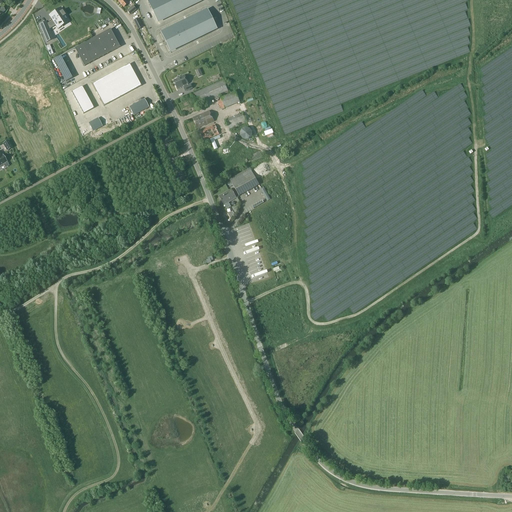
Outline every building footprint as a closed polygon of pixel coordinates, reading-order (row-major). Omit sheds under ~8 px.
[(152,0),(150,0),(148,1),(153,11),(158,9),(152,0)] [(158,0),(152,0),(158,9),(162,7),(158,0)] [(180,0),(176,0),(175,1),(180,11),(185,8),(180,0)] [(186,0),(180,0),(185,8),(189,6),(186,0)] [(175,1),(171,3),(176,13),(180,11),(175,1)] [(171,3),(167,5),(171,15),(176,13),(171,3)] [(167,5),(162,7),(167,17),(171,15),(167,5)] [(127,11),(130,15),(136,10),(133,6),(127,11)] [(162,7),(158,9),(162,19),(167,17),(162,7)] [(52,15),(50,17),(56,27),(57,26),(59,25),(59,26),(60,25),(60,24),(62,23),(63,25),(69,21),(68,19),(61,8),(51,14),(52,15)] [(158,9),(153,11),(158,22),(162,19),(158,9)] [(216,29),(207,11),(180,24),(162,33),(170,51),(189,42),(216,29)] [(134,21),(138,29),(142,27),(137,19),(134,21)] [(40,24),(39,24),(47,42),(47,41),(53,39),(49,29),(46,21),(46,22),(40,25),(40,24)] [(110,29),(103,33),(105,38),(113,34),(110,29)] [(103,33),(84,43),(87,48),(89,52),(93,50),(98,47),(103,45),(107,42),(105,38),(103,33)] [(113,34),(105,38),(107,42),(115,38),(113,34)] [(115,38),(107,42),(110,47),(117,43),(115,38)] [(107,42),(103,45),(108,54),(112,51),(110,47),(107,42)] [(84,43),(75,48),(77,53),(87,48),(84,43)] [(117,43),(110,47),(112,51),(120,47),(117,43)] [(103,45),(98,47),(103,56),(108,54),(103,45)] [(98,47),(93,50),(98,59),(103,56),(98,47)] [(87,48),(77,53),(79,57),(82,56),(84,55),(89,52),(87,48)] [(93,50),(89,52),(94,61),(98,59),(93,50)] [(89,52),(84,55),(89,64),(94,61),(89,52)] [(83,57),(80,59),(84,66),(89,64),(84,55),(82,56),(83,57)] [(60,56),(54,59),(56,64),(63,61),(60,56)] [(121,68),(117,70),(123,81),(127,79),(125,76),(121,68)] [(117,70),(114,72),(120,83),(123,81),(117,70)] [(128,74),(125,76),(127,79),(135,75),(133,71),(130,73),(128,74)] [(114,72),(110,74),(116,85),(120,83),(114,72)] [(70,74),(63,77),(66,82),(72,78),(70,74)] [(110,74),(107,76),(113,87),(116,85),(110,74)] [(135,75),(127,79),(129,83),(132,82),(134,80),(137,78),(135,75)] [(177,88),(183,86),(184,87),(185,91),(192,88),(191,84),(188,86),(187,84),(188,83),(184,75),(180,77),(180,78),(174,81),(177,88)] [(107,76),(103,78),(109,89),(113,87),(107,76)] [(103,78),(99,80),(103,88),(105,91),(109,89),(103,78)] [(127,79),(123,81),(129,92),(133,90),(129,83),(127,79)] [(30,88),(37,86),(35,83),(39,81),(38,80),(29,83),(30,88)] [(123,81),(120,83),(126,94),(129,92),(123,81)] [(223,81),(201,90),(191,94),(196,106),(228,92),(223,81)] [(120,83),(116,85),(122,96),(126,94),(120,83)] [(116,85),(113,87),(118,98),(122,96),(116,85)] [(113,87),(109,89),(115,100),(118,98),(113,87)] [(109,89),(105,91),(107,95),(111,102),(115,100),(109,89)] [(250,120),(278,111),(271,90),(243,99),(250,120)] [(236,92),(221,98),(225,108),(240,102),(236,92)] [(21,97),(22,102),(12,105),(13,110),(29,105),(26,95),(21,97)] [(145,99),(129,108),(133,115),(149,107),(145,99)] [(197,128),(200,127),(202,126),(209,123),(209,124),(210,124),(210,123),(214,121),(209,111),(193,118),(197,128)] [(226,120),(229,130),(246,123),(242,113),(226,120)] [(98,119),(89,124),(93,131),(102,126),(98,119)] [(240,133),(240,134),(240,135),(240,136),(241,137),(241,138),(242,138),(242,139),(243,139),(244,140),(245,140),(246,140),(247,140),(248,140),(248,139),(249,139),(250,138),(251,137),(251,136),(252,135),(252,134),(252,133),(252,132),(251,132),(251,131),(250,130),(250,129),(249,129),(248,128),(247,128),(246,128),(245,128),(244,128),(243,128),(243,129),(242,129),(241,130),(241,131),(240,131),(240,132),(240,133)] [(8,141),(3,144),(7,150),(12,147),(8,141)] [(258,185),(259,185),(250,168),(229,179),(239,196),(258,185)] [(277,183),(274,184),(273,182),(264,186),(268,194),(279,188),(277,183)] [(224,205),(227,209),(231,207),(228,202),(236,198),(232,189),(219,196),(224,205)] [(267,201),(270,199),(264,189),(261,191),(267,201)]
